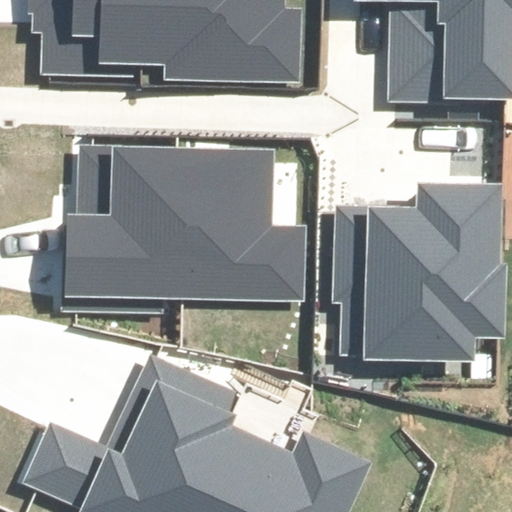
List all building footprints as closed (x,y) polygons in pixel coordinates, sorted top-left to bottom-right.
[(31,0),(31,84),(295,88),(295,0),(31,0)] [(511,0),(434,0),(433,97),(507,98),(508,9),(511,8),(511,0)] [(50,216),(49,299),(290,302),(291,238),(260,237),(261,161),(102,158),(101,217),(50,216)] [(415,213),(351,212),(349,360),(462,362),(463,327),(493,327),(495,190),(416,189),(415,213)] [(223,394),(139,357),(70,511),(72,511),(335,511),(357,464),(304,441),(296,460),(211,423),(223,394)]
